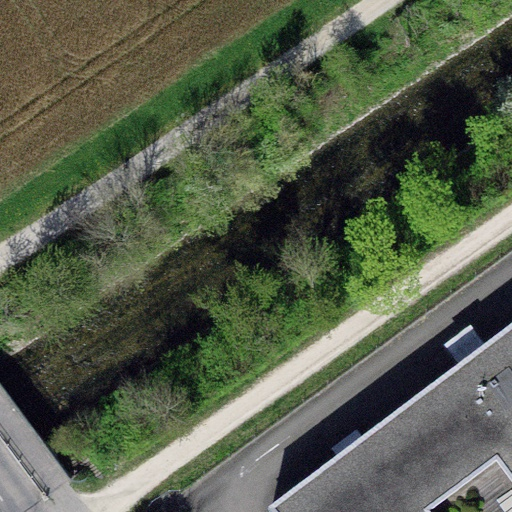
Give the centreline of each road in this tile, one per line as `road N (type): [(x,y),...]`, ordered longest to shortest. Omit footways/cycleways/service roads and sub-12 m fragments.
road 1 (track): [(95,511),(511,219)]
road 2 (track): [(0,263),(382,0)]
